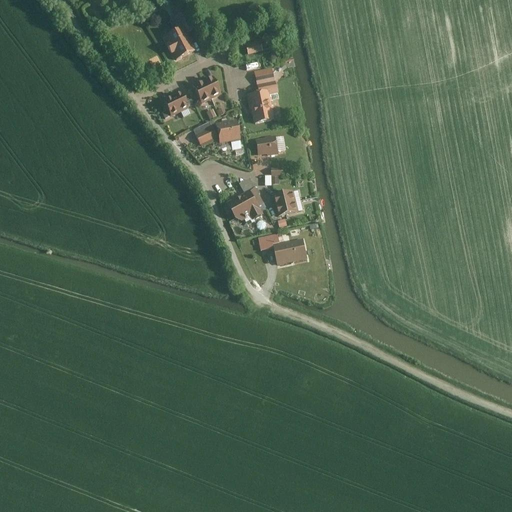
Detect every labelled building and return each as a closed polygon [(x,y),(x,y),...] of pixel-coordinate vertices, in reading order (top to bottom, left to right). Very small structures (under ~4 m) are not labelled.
[(181,31),(162,40),(174,64),(193,54),(181,31)] [(267,95),(273,94),(269,70),(251,74),(255,97),(267,95)] [(211,79),(200,84),(207,101),(219,96),(211,79)] [(200,84),(188,89),(195,106),(207,101),(200,84)] [(188,110),(181,95),(173,99),(179,114),(188,110)] [(255,97),(246,98),(251,126),(272,123),(267,95),(255,97)] [(163,103),(169,118),(179,114),(173,99),(163,103)] [(215,110),(208,113),(211,120),(218,117),(215,110)] [(240,140),(237,123),(214,127),(217,144),(240,140)] [(208,129),(191,136),(197,148),(213,140),(208,129)] [(280,156),(276,135),(261,137),(262,142),(252,143),(254,160),(280,156)] [(233,143),(234,151),(244,150),(242,142),(233,143)] [(273,176),(267,177),(267,187),(281,186),(281,177),(285,177),(285,169),(273,170),(273,176)] [(261,204),(253,190),(245,194),(253,208),(261,204)] [(253,208),(245,194),(222,206),(232,224),(245,217),(249,223),(258,217),(253,208)] [(293,206),(292,194),(271,198),(274,209),(293,206)] [(276,219),(295,216),(293,206),(274,209),(276,219)] [(275,238),(256,242),(259,253),(273,250),(277,249),(275,238)] [(307,262),(304,244),(277,249),(273,250),(276,268),(307,262)]
